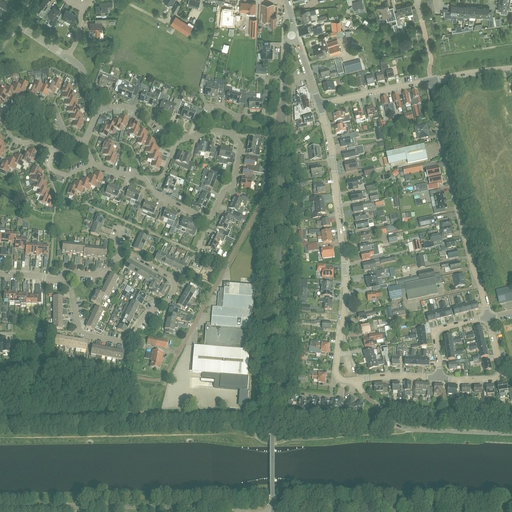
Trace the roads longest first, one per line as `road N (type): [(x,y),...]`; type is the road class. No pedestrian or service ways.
road 1 (tertiary): [(272,507),(283,115)]
road 2 (residential): [(356,379),(344,380),(335,369),(345,281),(319,104)]
road 3 (residential): [(488,316),(431,80)]
road 4 (residential): [(60,280),(79,331),(126,340),(169,298),(174,281),(120,253)]
road 5 (unclassified): [(511,508),(272,507)]
road 6 (tertiary): [(243,511),(78,507)]
road 7 (residential): [(225,265),(260,202),(283,115)]
road 8 (track): [(272,424),(396,424)]
road 9 (residential): [(439,378),(498,377),(488,317)]
